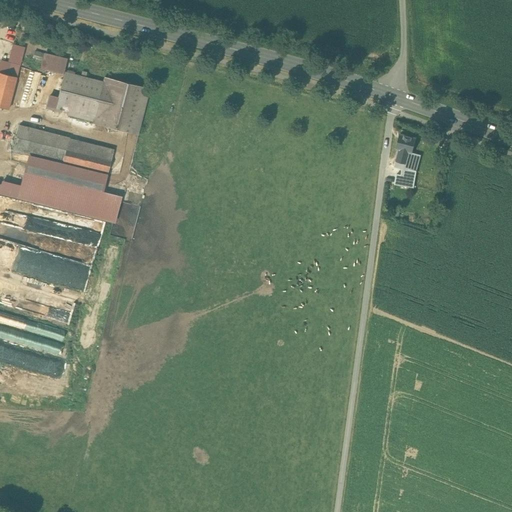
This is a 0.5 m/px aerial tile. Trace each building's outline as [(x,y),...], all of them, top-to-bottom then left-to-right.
[(24,47),(13,44),(10,56),(21,59),(24,47)] [(40,67),(64,73),(67,57),(44,51),(40,67)] [(17,77),(0,72),(0,107),(8,109),(17,77)] [(103,81),(65,72),(56,108),(70,112),(70,116),(93,122),(103,81)] [(150,89),(105,77),(103,81),(93,122),(93,123),(138,134),(150,89)] [(70,138),(20,125),(13,150),(63,162),(67,148),(70,138)] [(416,138),(400,134),(398,142),(395,141),(394,145),(397,146),(396,149),(399,150),(396,161),(405,164),(406,164),(409,153),(412,153),(416,138)] [(111,159),(67,148),(63,162),(108,173),(111,159)] [(416,171),(406,169),(405,177),(415,179),(416,171)] [(402,176),(390,174),(388,182),(401,184),(402,176)] [(119,201),(25,177),(20,197),(114,221),(119,201)] [(90,267),(50,256),(44,280),(84,290),(90,267)] [(42,304),(45,308),(51,304),(48,299),(42,304)] [(0,322),(62,339),(65,327),(0,309),(0,322)] [(46,321),(65,316),(64,312),(45,316),(46,321)] [(76,363),(88,366),(99,330),(87,327),(76,363)] [(0,380),(25,388),(28,378),(0,368),(0,380)] [(32,392),(60,397),(61,387),(34,381),(32,392)]
